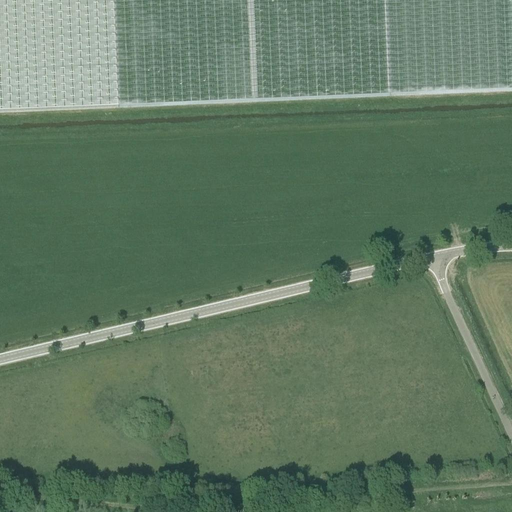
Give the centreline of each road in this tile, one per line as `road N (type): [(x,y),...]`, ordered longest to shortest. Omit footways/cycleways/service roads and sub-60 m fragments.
road 1 (tertiary): [(0,362),(431,258)]
road 2 (unclassified): [(511,432),(431,258)]
